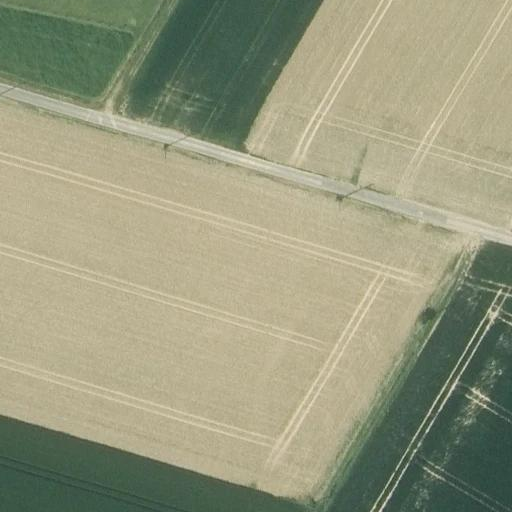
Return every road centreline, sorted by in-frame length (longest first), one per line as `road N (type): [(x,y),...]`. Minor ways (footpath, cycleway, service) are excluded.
road 1 (track): [(511,239),(166,143)]
road 2 (track): [(311,511),(478,229)]
road 3 (track): [(0,93),(166,143)]
road 4 (track): [(117,129),(193,0)]
